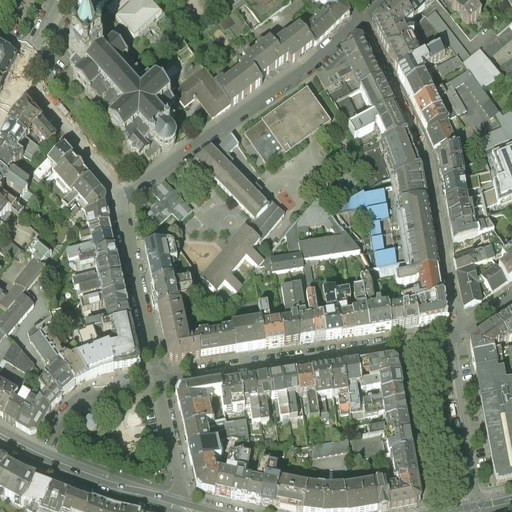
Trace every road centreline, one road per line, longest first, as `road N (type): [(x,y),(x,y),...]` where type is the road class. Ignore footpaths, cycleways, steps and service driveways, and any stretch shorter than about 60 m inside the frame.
road 1 (residential): [(457,337),(428,154),(359,17)]
road 2 (residential): [(359,17),(298,72),(119,200)]
road 3 (residential): [(403,344),(159,384)]
road 4 (primary): [(179,510),(0,440)]
road 5 (residential): [(119,200),(159,384)]
road 6 (residential): [(478,511),(457,337)]
road 7 (residential): [(403,344),(431,511)]
road 8 (residential): [(19,75),(119,200)]
road 9 (residential): [(179,510),(159,384)]
road 10 (residential): [(159,384),(85,401),(53,436)]
